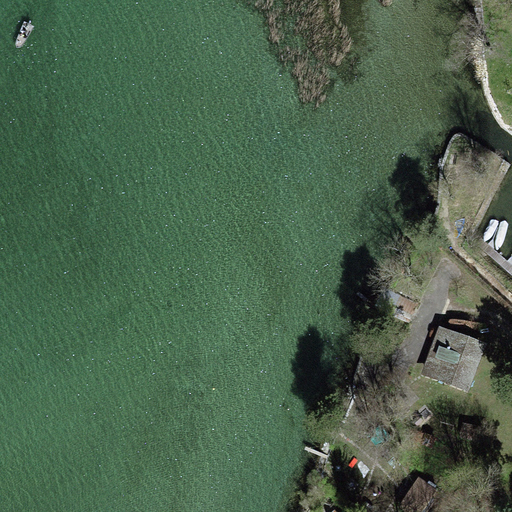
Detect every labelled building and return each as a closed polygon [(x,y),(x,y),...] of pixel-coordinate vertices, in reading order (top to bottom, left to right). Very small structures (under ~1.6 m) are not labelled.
[(418,303),(387,287),(378,309),(409,322),(418,303)] [(480,346),(441,332),(426,373),(465,387),(480,346)] [(397,396),(386,406),(396,417),(407,407),(397,396)] [(419,481),(404,504),(417,511),(418,511),(433,490),(419,481)] [(385,491),(375,483),(367,493),(378,502),(385,491)]
